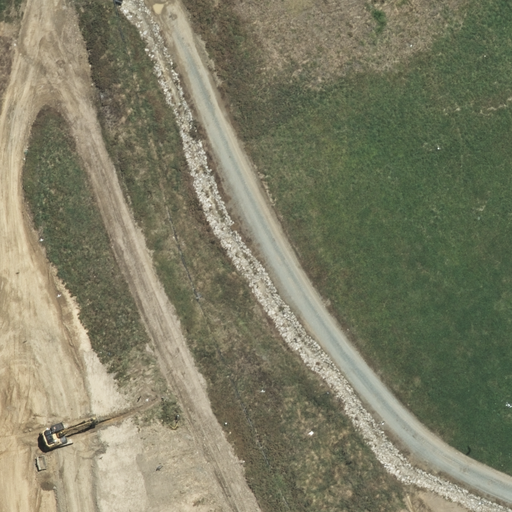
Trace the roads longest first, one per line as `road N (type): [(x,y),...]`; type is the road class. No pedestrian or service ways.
road 1 (track): [(57,0),(154,290),(242,482),(245,511)]
road 2 (track): [(511,218),(431,167),(246,0)]
